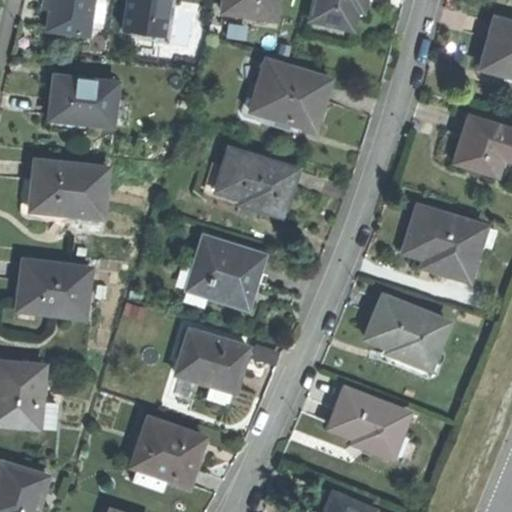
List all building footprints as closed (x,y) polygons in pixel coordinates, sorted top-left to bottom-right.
[(45,29),(86,35),(87,27),(91,1),(101,3),(100,0),(49,0),(49,1),(45,29)] [(125,0),(122,30),(161,36),(165,0),(125,0)] [(223,0),(222,11),(275,19),(277,0),(223,0)] [(315,0),(310,22),(352,32),(358,7),(359,0),(315,0)] [(104,3),(101,3),(91,1),(87,27),(101,29),(104,3)] [(486,47),(480,70),(504,77),(505,74),(511,76),(511,24),(495,20),(486,47)] [(328,80),(265,61),(257,86),(250,111),(273,118),(275,113),(287,117),(286,121),(293,123),(313,130),(321,103),(328,80)] [(48,119),(111,125),(116,83),(52,77),(50,97),(48,119)] [(290,131),(293,123),(286,121),(287,117),(275,113),(273,118),(250,111),(257,86),(250,84),(241,117),(290,131)] [(511,130),(468,116),(461,140),(452,165),(498,180),(505,156),(511,158),(511,130)] [(226,148),(214,191),(240,199),(241,196),(261,202),(259,210),(282,216),(288,193),(296,168),(226,148)] [(30,186),(27,210),(56,214),(56,210),(78,212),(78,217),(101,219),(106,169),(32,161),(30,186)] [(480,227),(416,207),(410,226),(404,248),(437,258),(432,272),(468,283),(479,247),(474,246),(480,227)] [(204,298),(248,311),(256,284),(266,254),(200,234),(191,265),(212,271),(210,278),(206,277),(204,285),(208,286),(204,298)] [(18,283),(15,306),(60,312),(60,317),(82,320),(89,270),(21,261),(18,283)] [(374,319),(365,341),(406,357),(404,361),(428,370),(447,324),(382,298),(374,319)] [(187,330),(174,374),(208,383),(230,390),(233,391),(239,369),(236,368),(237,365),(238,361),(242,362),(246,347),(187,330)] [(0,425),(36,428),(38,404),(41,367),(0,363),(0,425)] [(226,404),(230,390),(208,383),(204,397),(226,404)] [(408,415),(344,390),(336,410),(328,430),(371,448),(369,452),(390,460),(408,415)] [(52,405),(38,404),(36,428),(51,430),(52,405)] [(166,478),(187,485),(193,469),(188,468),(190,459),(193,452),(198,453),(203,437),(147,418),(131,466),(138,468),(166,478)] [(33,511),(44,477),(0,463),(0,511),(33,511)] [(162,490),(166,478),(138,468),(134,481),(162,490)] [(373,511),(331,494),(322,511),(373,511)]
